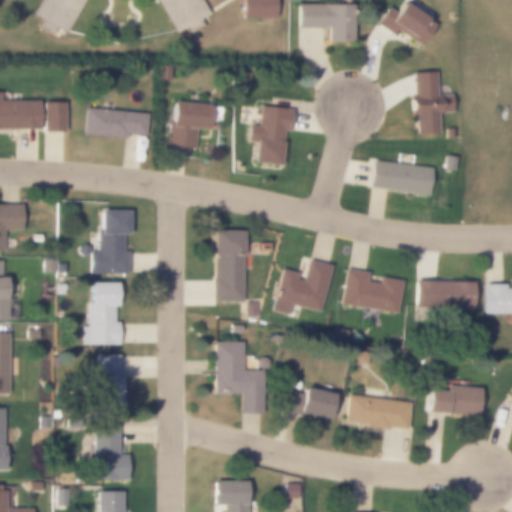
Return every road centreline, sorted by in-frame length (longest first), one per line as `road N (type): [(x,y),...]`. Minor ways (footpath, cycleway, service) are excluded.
road 1 (residential): [(511,233),(402,232),(217,192),(0,171)]
road 2 (residential): [(171,511),(174,186)]
road 3 (residential): [(485,475),(336,467),(171,423)]
